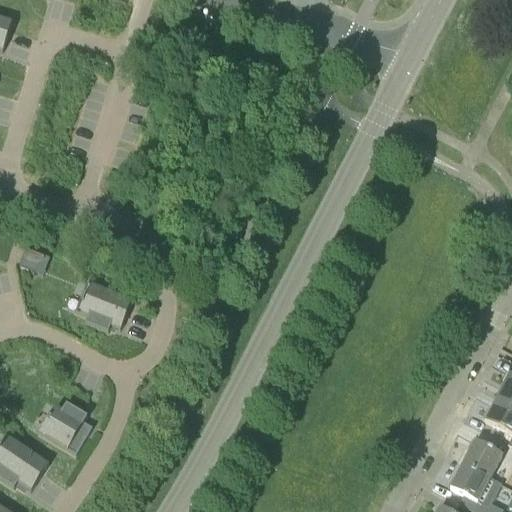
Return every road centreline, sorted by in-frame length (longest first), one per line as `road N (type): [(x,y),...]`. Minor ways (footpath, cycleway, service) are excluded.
road 1 (unclassified): [(173,511),(440,0)]
road 2 (residential): [(394,511),(511,281)]
